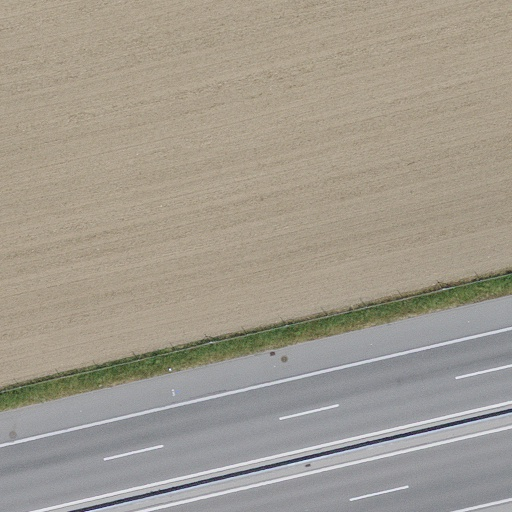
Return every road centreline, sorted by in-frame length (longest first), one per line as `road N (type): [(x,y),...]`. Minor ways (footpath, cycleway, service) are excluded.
road 1 (motorway): [(511,361),(0,478)]
road 2 (motorway): [(287,511),(511,460)]
